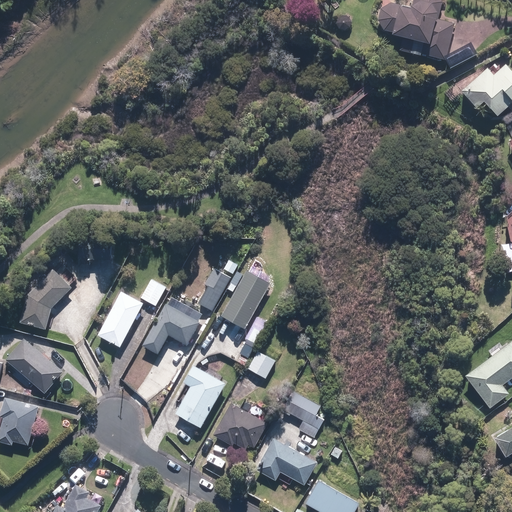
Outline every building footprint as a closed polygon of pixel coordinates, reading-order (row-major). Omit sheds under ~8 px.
[(421,53),(447,59),(451,38),(454,23),(438,19),(443,2),(441,0),(413,0),(412,6),(393,1),(382,7),(379,19),(385,31),(404,35),(400,50),(413,52),(416,39),(423,41),(421,53)] [(495,75),(489,68),(463,90),(478,108),(486,102),(499,117),(511,104),(511,69),(507,64),(495,75)] [(79,239),(79,258),(80,258),(80,264),(90,264),(90,258),(113,258),(113,239),(79,239)] [(22,321),(47,329),(53,307),(73,287),(53,268),(29,294),(22,321)] [(232,277),(215,268),(206,284),(209,286),(199,302),(210,308),(213,310),(232,277)] [(248,269),(223,314),(247,327),(272,282),(248,269)] [(154,303),(157,304),(167,287),(152,278),(142,296),(154,303)] [(123,290),(99,334),(121,346),(145,302),(123,290)] [(144,344),(158,352),(169,333),(188,343),(205,313),(187,303),(171,294),(144,344)] [(263,331),(255,326),(248,339),(256,343),(263,331)] [(8,359),(46,391),(64,371),(26,338),(8,359)] [(511,378),(511,341),(467,375),(491,408),(510,394),(504,385),(511,378)] [(249,367),(266,377),(276,359),(259,350),(249,367)] [(202,427),(228,383),(195,365),(185,382),(192,386),(177,413),(202,427)] [(317,415),(322,406),(292,389),(282,407),(304,420),(299,429),(315,438),(325,419),(317,415)] [(40,405),(6,396),(1,416),(5,417),(0,434),(0,440),(14,444),(15,440),(30,444),(40,405)] [(268,422),(232,402),(214,435),(245,452),(250,444),(255,446),(268,422)] [(511,427),(496,437),(508,456),(511,453),(511,427)] [(306,485),(319,462),(275,438),(258,469),(278,480),(282,472),(306,485)] [(355,511),(361,502),(320,480),(307,503),(322,511),(355,511)] [(58,505),(54,511),(99,511),(102,507),(89,501),(93,494),(77,486),(64,509),(58,505)]
